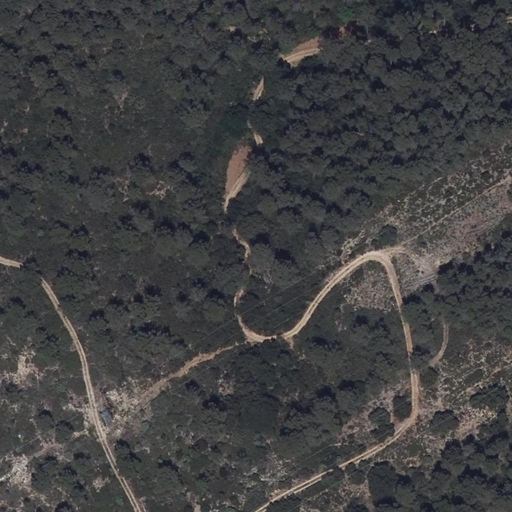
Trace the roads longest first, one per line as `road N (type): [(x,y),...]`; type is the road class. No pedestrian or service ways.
road 1 (track): [(511,20),(296,60),(266,80),(246,111),(258,158),(233,198),(231,218),(246,246),(233,308),(240,323),(261,342),(281,338),(344,275),(370,257),(402,251),(432,278),(443,314),(444,345),(434,360),(413,368)]
road 2 (track): [(383,252),(413,368),(413,424),(260,511)]
road 3 (track): [(138,511),(106,446),(76,335),(54,293),(33,268),(0,259)]
